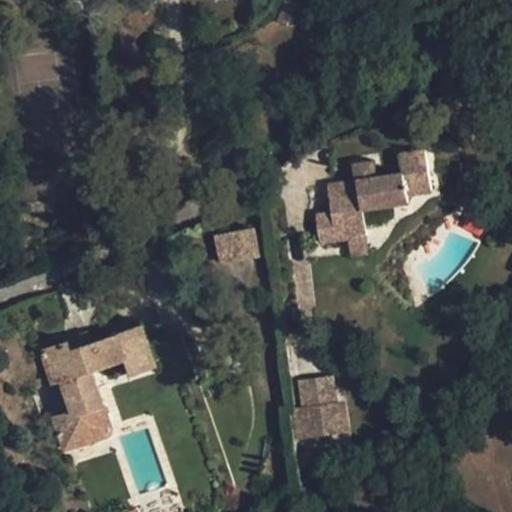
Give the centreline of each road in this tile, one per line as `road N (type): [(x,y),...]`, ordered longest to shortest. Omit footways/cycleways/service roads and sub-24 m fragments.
road 1 (unknown): [(168,218),(179,94),(165,0)]
road 2 (unknown): [(168,218),(271,180),(276,156),(333,131)]
road 3 (unknown): [(0,299),(168,218)]
